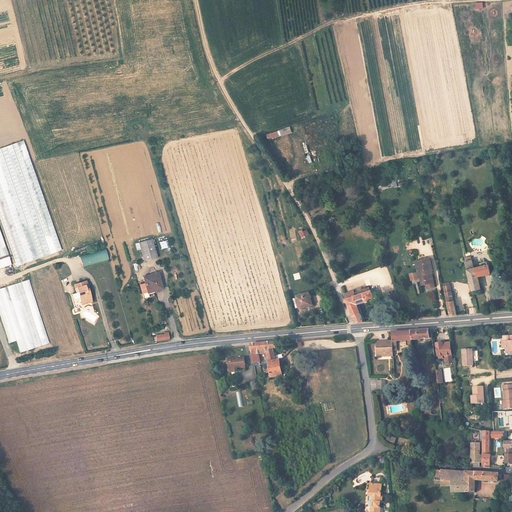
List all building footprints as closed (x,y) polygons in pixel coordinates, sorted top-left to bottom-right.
[(290,128),(267,135),(268,139),(291,132),(290,128)] [(52,257),(62,254),(35,170),(25,174),(52,257)] [(40,261),(49,258),(24,175),(14,178),(40,261)] [(36,263),(11,177),(3,179),(27,265),(36,263)] [(0,221),(15,270),(25,267),(0,186),(0,221)] [(307,228),(299,233),(302,239),(310,234),(307,228)] [(0,233),(0,268),(12,265),(9,255),(7,256),(0,233)] [(156,258),(151,240),(138,243),(143,262),(156,258)] [(106,249),(80,255),(83,267),(109,260),(106,249)] [(428,288),(435,286),(432,272),(433,272),(429,257),(416,260),(419,275),(420,275),(423,285),(427,283),(428,288)] [(478,276),(494,272),(493,266),(477,270),(474,260),(466,262),(473,290),(474,291),(481,289),(478,276)] [(162,291),(157,274),(143,278),(147,294),(154,292),(155,293),(162,291)] [(0,287),(0,313),(8,345),(18,343),(20,351),(48,344),(31,280),(0,287)] [(91,300),(88,290),(85,291),(82,283),(78,285),(83,302),(91,300)] [(83,302),(78,285),(72,287),(75,296),(78,295),(80,303),(83,302)] [(356,303),(377,297),(374,289),(346,298),(358,321),(364,321),(356,303)] [(313,306),(309,292),(296,296),(300,309),(313,306)] [(456,315),(451,292),(444,293),(450,316),(456,315)] [(432,339),(430,330),(422,330),(411,332),(412,342),(432,339)] [(412,342),(411,332),(402,332),(391,333),(391,341),(392,353),(397,353),(396,343),(412,342)] [(392,353),(391,341),(375,342),(376,358),(392,357),(392,353)] [(274,353),(272,343),(248,345),(252,363),(258,361),(257,353),(264,352),(267,368),(264,369),(265,374),(269,373),(270,377),(282,376),(281,368),(279,361),(276,361),(274,353)] [(450,355),(448,343),(435,344),(436,357),(443,356),(450,355)] [(474,365),(471,348),(462,349),(464,366),(474,365)] [(245,371),(244,361),(228,363),(229,373),(245,371)] [(511,384),(503,385),(503,390),(504,390),(504,400),(505,409),(511,408),(511,384)] [(482,402),(481,385),(470,386),(471,395),(472,403),(482,402)] [(480,467),(479,440),(471,440),(471,466),(475,467),(480,467)] [(497,484),(497,475),(481,473),(463,471),(448,469),(444,468),(444,481),(451,482),(451,493),(475,493),(476,483),(497,484)] [(510,486),(511,475),(502,475),(502,486),(510,486)] [(383,503),(383,498),(382,498),(383,486),(372,485),(371,497),(374,497),(373,503),(375,504),(374,509),(372,509),(371,511),(380,511),(381,503),(383,503)]
